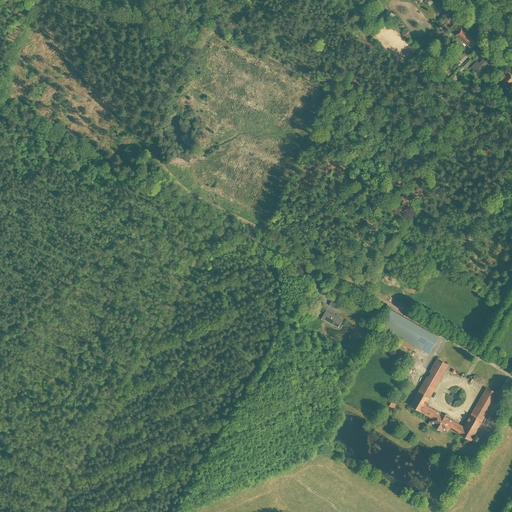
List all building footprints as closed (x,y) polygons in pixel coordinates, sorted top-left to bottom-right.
[(389,10),(385,14),(392,19),(395,15),(389,10)] [(476,43),(462,29),(457,34),(471,48),(476,43)] [(464,52),(458,59),(462,63),(469,56),(464,52)] [(469,57),(462,65),(465,68),(472,60),(469,57)] [(487,64),(483,59),(479,63),(477,61),(472,67),(475,70),(473,72),(476,74),(478,72),(479,73),(487,64)] [(511,83),(511,75),(509,73),(506,76),(503,74),(502,76),(511,85),(511,83)] [(338,309),(341,302),(333,298),(330,305),(338,309)] [(328,324),(329,321),(338,327),(342,319),(326,310),(321,320),(328,324)] [(439,337),(392,310),(382,327),(430,354),(439,337)] [(449,365),(437,358),(430,371),(431,372),(429,377),(427,376),(410,405),(432,418),(429,424),(446,434),(449,428),(471,440),(489,409),(487,408),(489,404),(491,406),(498,393),(486,386),(464,426),(426,405),(449,365)]
